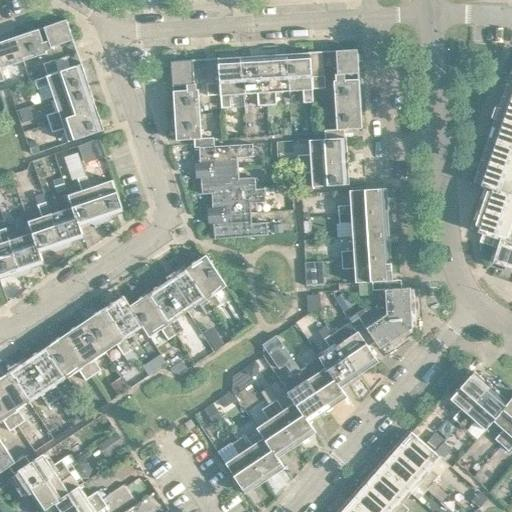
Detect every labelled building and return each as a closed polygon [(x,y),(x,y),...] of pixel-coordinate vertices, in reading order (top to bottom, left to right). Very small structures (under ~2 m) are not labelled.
[(0,42),(0,64),(1,67),(0,67),(0,81),(6,80),(2,68),(47,52),(47,51),(53,48),(52,46),(73,39),(74,41),(75,41),(68,19),(44,26),(45,28),(50,40),(44,42),(40,29),(40,28),(13,37),(13,38),(0,42)] [(335,80),(338,129),(363,128),(361,107),(362,107),(360,78),(359,78),(359,79),(346,79),(345,74),(358,73),(360,73),(358,49),(335,50),(335,51),(337,51),(338,74),(337,74),(337,79),(335,80)] [(309,52),(288,54),(290,90),(304,89),(305,102),(314,101),(311,53),(313,53),(313,51),(309,52)] [(288,54),(265,55),(268,104),(277,104),(276,91),(290,90),(288,54)] [(265,55),(242,56),(245,93),(258,92),(259,105),(268,104),(265,55)] [(245,93),(242,56),(221,58),(221,57),(217,58),(217,59),(219,59),(222,107),(232,107),(231,94),(245,93)] [(44,63),(48,75),(60,71),(56,59),(44,63)] [(174,90),(175,115),(200,113),(199,89),(197,89),(197,83),(195,83),(193,61),(195,60),(195,59),(172,61),(173,85),(175,85),(175,84),(187,84),(187,89),(175,90),(174,90)] [(51,84),(55,97),(90,86),(83,65),(84,65),(82,61),(81,62),(82,64),(36,79),(39,88),(51,84)] [(313,76),(314,88),(326,88),(325,75),(313,76)] [(208,83),(209,95),(221,94),(220,82),(208,83)] [(48,114),(51,123),(97,107),(90,86),(55,97),(60,110),(48,114)] [(499,117),(511,121),(511,97),(507,96),(499,117)] [(33,119),(29,106),(18,110),(22,123),(33,119)] [(97,107),(51,123),(54,132),(65,128),(70,141),(105,129),(97,107)] [(202,138),(202,146),(215,145),(214,137),(202,138),(200,113),(175,115),(176,119),(177,139),(202,138)] [(492,139),(511,145),(511,121),(499,117),(492,139)] [(299,155),(299,164),(349,160),(348,159),(350,159),(349,152),(348,152),(347,137),(339,137),(338,129),(326,129),(326,138),(310,139),(311,154),(299,155)] [(36,139),(29,141),(33,153),(34,153),(40,151),(36,139)] [(485,161),(511,169),(511,145),(492,139),(485,161)] [(200,146),(201,170),(239,167),(239,157),(254,156),(253,143),(215,145),(202,146),(200,146)] [(349,160),(299,164),(300,173),(312,172),(313,186),(350,184),(349,169),(350,169),(350,162),(349,162),(349,160)] [(511,194),(511,169),(485,161),(477,183),(488,187),(489,186),(511,194)] [(203,193),(212,193),(212,192),(256,189),(255,177),(240,178),(239,167),(201,170),(203,193)] [(96,172),(87,175),(103,222),(110,220),(114,211),(123,207),(114,179),(100,184),(96,172)] [(69,195),(73,206),(74,206),(79,222),(80,222),(87,220),(97,224),(103,222),(87,175),(79,178),(83,190),(69,195)] [(63,177),(54,180),(58,192),(67,189),(63,177)] [(481,208),(511,218),(511,194),(489,186),(488,187),(481,208)] [(339,205),(340,214),(389,211),(389,209),(390,209),(390,202),(388,203),(387,187),(350,190),(351,204),(339,205)] [(212,192),(212,193),(214,215),(252,212),(251,202),(267,201),(266,188),(256,189),(212,192)] [(56,198),(47,201),(63,248),(70,246),(74,237),(84,234),(80,222),(79,222),(74,206),(73,206),(60,210),(56,198)] [(29,221),(33,232),(34,232),(39,249),(40,248),(47,246),(57,250),(63,248),(47,201),(39,204),(43,216),(29,221)] [(496,237),(502,240),(502,239),(509,241),(511,231),(511,218),(481,208),(474,230),(483,233),(496,237)] [(353,222),(353,236),(390,234),(389,211),(340,214),(340,223),(353,222)] [(252,212),(214,215),(215,238),(269,235),(268,222),(253,223),(252,212)] [(283,223),(274,224),(275,233),(284,232),(283,223)] [(16,225),(7,228),(23,274),(30,272),(34,263),(44,260),(40,248),(39,249),(34,232),(33,232),(20,237),(16,225)] [(23,274),(7,228),(0,230),(0,234),(3,242),(0,243),(0,274),(8,272),(17,277),(23,274)] [(493,246),(496,237),(483,233),(481,242),(493,246)] [(342,250),(343,259),(392,256),(390,234),(353,236),(354,250),(342,250)] [(494,262),(511,268),(511,241),(509,241),(502,239),(502,240),(494,262)] [(207,254),(187,267),(215,309),(222,304),(215,293),(227,285),(207,254)] [(373,281),(393,280),(392,256),(343,259),(343,268),(356,268),(356,282),(363,282),(373,281)] [(187,267),(168,280),(189,311),(200,303),(207,314),(215,309),(187,267)] [(325,276),(307,277),(308,285),(325,284),(325,276)] [(168,280),(149,293),(177,334),(184,329),(177,318),(189,311),(168,280)] [(386,289),(387,314),(414,326),(413,310),(417,310),(417,298),(412,298),(411,287),(397,288),(397,282),(393,282),(393,280),(373,281),(373,288),(373,290),(386,289)] [(373,281),(363,282),(363,288),(364,292),(367,295),(374,295),(373,290),(373,288),(373,281)] [(149,293),(131,305),(130,305),(144,326),(144,327),(150,336),(162,328),(169,339),(177,334),(149,293)] [(321,294),(308,294),(309,311),(322,311),(321,294)] [(124,295),(105,308),(132,349),(140,344),(133,334),(144,327),(144,326),(130,305),(131,305),(124,295)] [(105,308),(86,321),(106,351),(118,344),(124,354),(132,349),(105,308)] [(352,322),(358,331),(359,331),(366,341),(373,337),(381,348),(390,342),(393,346),(403,339),(400,335),(414,326),(387,314),(367,327),(360,317),(352,322)] [(86,321),(67,333),(94,375),(101,370),(95,359),(106,351),(86,321)] [(327,325),(319,330),(325,338),(332,333),(327,325)] [(340,328),(332,333),(360,374),(379,361),(366,341),(359,331),(358,331),(347,339),(340,328)] [(67,333),(48,346),(68,377),(80,369),(86,380),(94,375),(67,333)] [(320,357),(326,367),(327,366),(341,387),(360,374),(332,333),(325,338),(332,349),(320,357)] [(219,334),(209,341),(215,350),(226,344),(219,334)] [(278,335),(264,344),(280,368),(287,363),(294,374),(301,369),(278,335)] [(48,346),(29,359),(56,400),(64,395),(57,384),(68,377),(48,346)] [(132,349),(124,354),(131,364),(139,359),(132,349)] [(29,359),(10,371),(30,402),(42,394),(49,405),(56,400),(29,359)] [(183,360),(171,368),(173,370),(180,374),(188,368),(183,360)] [(150,361),(143,366),(149,375),(156,370),(150,361)] [(309,364),(301,369),(329,409),(348,397),(341,387),(327,366),(326,367),(316,374),(309,364)] [(245,367),(237,373),(243,382),(251,376),(245,367)] [(289,392),(295,402),(296,402),(310,422),(329,409),(301,369),(294,374),(301,384),(289,392)] [(10,371),(0,378),(0,397),(18,425),(26,420),(19,410),(30,402),(10,371)] [(454,417),(460,423),(493,386),(475,371),(451,398),(462,408),(454,417)] [(122,377),(112,384),(118,393),(129,386),(122,377)] [(486,429),(494,420),(510,401),(493,386),(460,423),(467,429),(475,420),(486,429)] [(0,397),(0,422),(4,420),(11,430),(18,425),(0,397)] [(496,438),(503,444),(511,433),(511,398),(510,401),(494,420),(504,429),(496,438)] [(277,399),(270,404),(297,445),(317,432),(310,422),(296,402),(295,402),(284,409),(277,399)] [(257,427),(264,437),(265,437),(278,458),(279,457),(297,445),(270,404),(262,409),(269,419),(257,427)] [(216,406),(207,412),(214,422),(223,416),(216,406)] [(77,413),(70,418),(75,424),(82,420),(77,413)] [(118,431),(101,443),(110,456),(127,445),(118,431)] [(412,431),(397,449),(434,481),(440,475),(431,466),(440,456),(412,431)] [(436,432),(428,441),(436,448),(444,439),(436,432)] [(511,447),(511,433),(503,444),(509,450),(511,447)] [(246,434),(239,439),(266,480),(286,467),(279,457),(278,458),(265,437),(264,437),(253,445),(246,434)] [(266,480),(239,439),(231,444),(238,455),(226,463),(247,493),(266,480)] [(444,440),(436,450),(445,458),(454,449),(444,440)] [(0,472),(16,462),(20,469),(31,462),(26,455),(16,461),(2,441),(0,442),(0,472)] [(397,449),(382,466),(410,490),(419,480),(428,488),(434,481),(397,449)] [(23,488),(26,494),(67,466),(62,459),(52,466),(44,453),(31,462),(20,469),(19,470),(25,478),(23,488)] [(46,510),(52,505),(56,503),(55,502),(70,493),(70,492),(62,481),(72,474),(67,466),(26,494),(30,499),(40,501),(46,510)] [(382,466),(367,483),(399,511),(407,511),(410,509),(400,501),(410,490),(382,466)] [(434,481),(428,488),(429,489),(443,501),(449,494),(434,481)] [(399,511),(367,483),(352,500),(365,511),(399,511)] [(59,511),(81,511),(103,498),(98,490),(88,497),(80,485),(70,492),(70,493),(55,502),(56,503),(52,505),(53,505),(56,503),(60,510),(59,511)] [(481,490),(472,500),(480,506),(489,497),(481,490)] [(98,511),(108,506),(103,498),(81,511),(98,511)] [(365,511),(352,500),(341,511),(365,511)]
